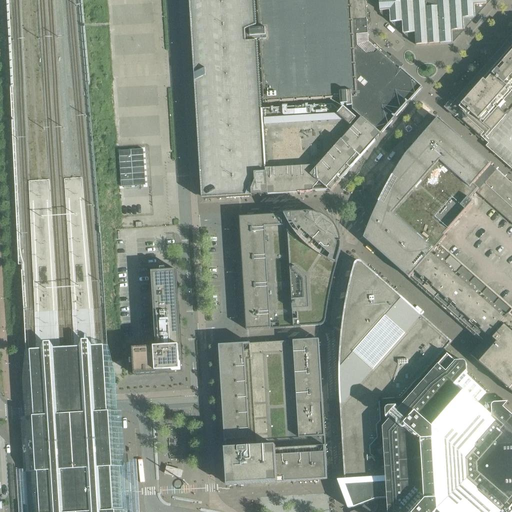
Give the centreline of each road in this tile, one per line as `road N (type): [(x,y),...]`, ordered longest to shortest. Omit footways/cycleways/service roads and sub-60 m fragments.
road 1 (unclassified): [(172,0),(190,328)]
road 2 (unclassified): [(142,405),(0,413)]
